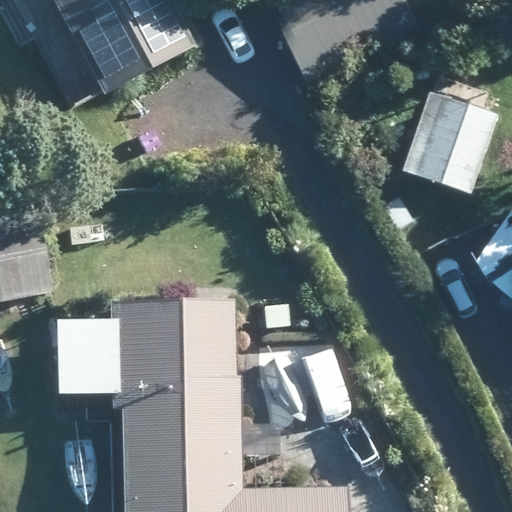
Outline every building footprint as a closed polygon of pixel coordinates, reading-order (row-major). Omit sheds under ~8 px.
[(62,0),(116,98),(207,47),(188,13),(180,0),(62,0)] [(317,73),(322,84),(430,32),(414,0),(282,0),(285,7),(317,73)] [(489,196),(511,130),(511,116),(448,95),(421,173),(489,196)] [(0,305),(35,299),(62,295),(46,212),(0,220),(0,305)] [(511,238),(494,266),(511,283),(511,238)] [(360,511),(361,488),(349,488),(253,489),(250,377),(245,377),(244,303),(121,305),(122,334),(123,410),(136,410),(137,511),(360,511)] [(68,394),(91,395),(89,334),(66,335),(68,394)]
